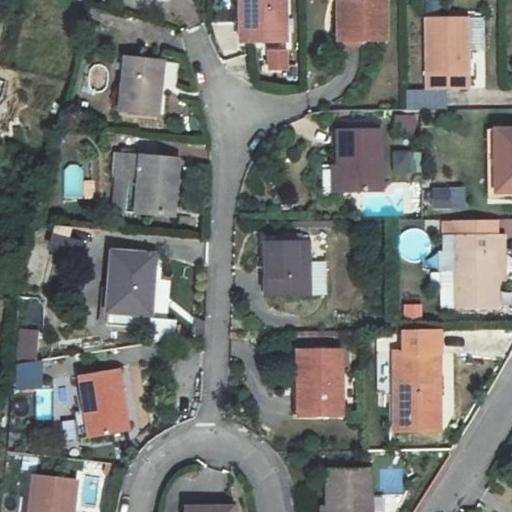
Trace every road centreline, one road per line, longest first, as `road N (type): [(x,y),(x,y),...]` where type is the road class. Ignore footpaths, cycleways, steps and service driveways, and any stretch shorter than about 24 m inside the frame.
road 1 (residential): [(192,37),(238,145),(207,443)]
road 2 (unclassified): [(447,511),(511,406)]
